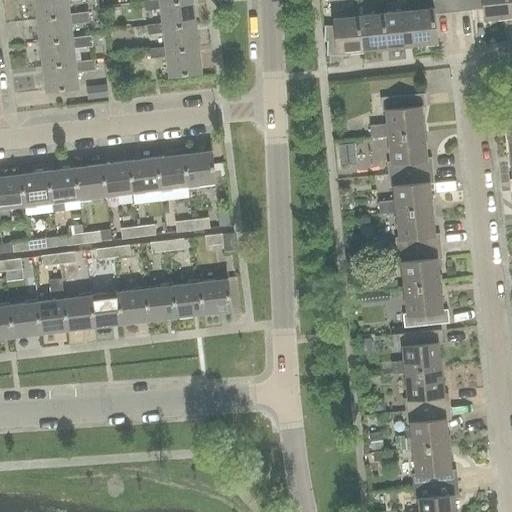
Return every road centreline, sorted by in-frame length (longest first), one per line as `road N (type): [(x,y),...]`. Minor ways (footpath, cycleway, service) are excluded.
road 1 (residential): [(465,65),(507,511)]
road 2 (residential): [(0,411),(287,392)]
road 3 (residential): [(287,392),(271,105)]
road 4 (residential): [(0,140),(271,105)]
road 5 (residential): [(304,511),(287,392)]
